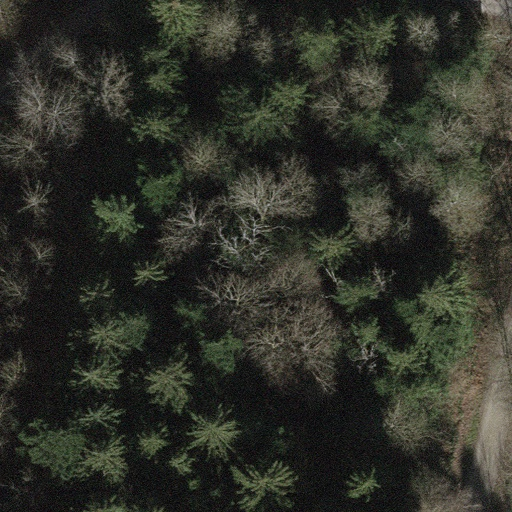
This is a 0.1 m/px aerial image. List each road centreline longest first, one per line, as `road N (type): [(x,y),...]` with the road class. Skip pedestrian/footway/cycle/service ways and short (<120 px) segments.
road 1 (track): [(0,93),(116,0)]
road 2 (track): [(477,511),(511,376)]
